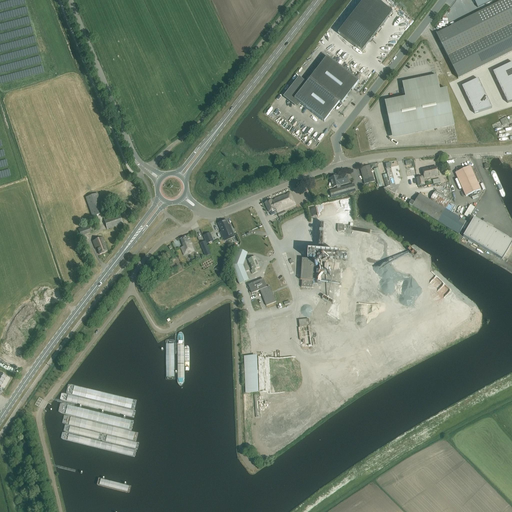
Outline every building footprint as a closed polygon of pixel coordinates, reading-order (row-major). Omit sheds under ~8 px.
[(376,0),(364,0),(338,34),(362,52),(392,13),(376,0)] [(511,0),(504,0),(436,34),(458,79),(511,52),(511,0)] [(286,98),(294,104),(297,101),(324,122),(340,102),(342,104),(359,81),(327,57),(306,84),(300,79),(286,98)] [(511,62),(493,72),(508,103),(511,101),(511,62)] [(385,102),(391,131),(453,119),(447,89),(440,90),(437,76),(402,83),(405,98),(385,102)] [(478,79),(462,87),(475,114),(492,108),(478,79)] [(314,116),(312,119),(318,125),(320,122),(314,116)] [(397,177),(396,164),(389,164),(389,177),(397,177)] [(374,182),(370,166),(362,168),(366,184),(374,182)] [(455,173),(466,196),(481,190),(470,166),(455,173)] [(422,169),(424,178),(438,175),(437,168),(429,169),(429,168),(422,169)] [(329,183),(330,187),(332,187),(340,185),(340,184),(348,182),(346,175),(338,178),(338,177),(330,179),(331,182),(329,183)] [(330,191),(332,198),(356,191),(354,184),(330,191)] [(404,194),(405,193),(403,191),(397,200),(407,207),(412,199),(404,194)] [(272,201),(264,204),(268,213),(275,210),(276,213),(295,205),(290,194),(290,193),(287,194),(288,195),(285,197),(284,195),(275,199),(276,201),(273,202),(272,201)] [(93,217),(104,213),(97,194),(86,198),(93,217)] [(411,201),(409,204),(459,234),(466,222),(420,194),(415,203),(411,201)] [(110,212),(112,213),(114,214),(116,213),(117,212),(118,210),(119,208),(118,206),(117,204),(116,203),(114,202),(111,202),(110,203),(108,205),(107,207),(107,209),(108,211),(110,212)] [(122,224),(119,215),(104,220),(107,229),(122,224)] [(511,241),(474,218),(463,237),(502,260),(511,243),(511,241)] [(220,232),(221,232),(223,239),(224,241),(235,237),(230,225),(229,225),(226,220),(218,224),(222,232),(220,232)] [(78,229),(79,232),(80,236),(90,233),(89,226),(78,229)] [(369,240),(370,234),(352,230),(351,237),(369,240)] [(210,233),(204,236),(207,244),(213,241),(210,233)] [(107,251),(103,243),(104,242),(102,237),(92,241),(95,249),(97,248),(99,255),(107,251)] [(181,248),(184,256),(194,251),(189,239),(187,240),(186,237),(181,239),(184,246),(181,248)] [(205,241),(200,243),(206,257),(211,255),(205,241)] [(232,266),(240,285),(249,281),(243,266),(248,253),(238,249),(232,266)] [(253,274),(258,272),(256,269),(260,267),(255,257),(248,260),(253,270),(252,271),(253,274)] [(312,288),(314,260),(302,259),(300,280),(302,280),(301,287),(312,288)] [(267,288),(264,279),(248,285),(252,294),(260,290),(266,306),(276,302),(270,287),(267,288)] [(447,312),(437,317),(444,331),(452,327),(472,316),(464,301),(459,304),(457,301),(454,303),(456,305),(453,307),(452,305),(446,309),(447,312)] [(373,364),(379,377),(409,361),(410,356),(407,355),(405,352),(404,355),(401,355),(399,350),(396,352),(394,349),(394,346),(396,344),(392,342),(396,335),(392,326),(374,335),(376,339),(385,341),(387,342),(386,346),(383,347),(382,349),(381,356),(380,356),(379,359),(377,361),(385,362),(377,366),(373,364)] [(245,393),(259,392),(257,356),(244,356),(245,393)]
